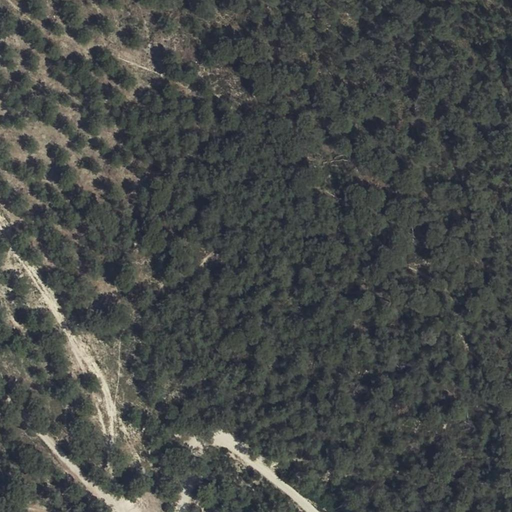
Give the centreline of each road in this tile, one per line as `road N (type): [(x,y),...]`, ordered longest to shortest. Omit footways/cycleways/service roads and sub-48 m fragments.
road 1 (track): [(119,505),(114,413),(0,218)]
road 2 (track): [(181,511),(197,446),(213,437),(237,444),(310,511)]
road 3 (track): [(0,395),(54,456),(119,505)]
